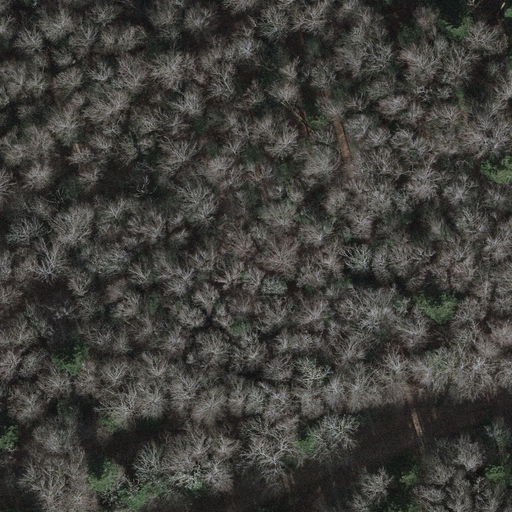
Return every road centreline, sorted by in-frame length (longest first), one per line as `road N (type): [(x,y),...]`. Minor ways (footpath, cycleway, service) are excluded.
road 1 (track): [(0,463),(443,386),(511,391)]
road 2 (track): [(0,200),(278,0)]
road 3 (track): [(511,403),(367,447),(215,511)]
